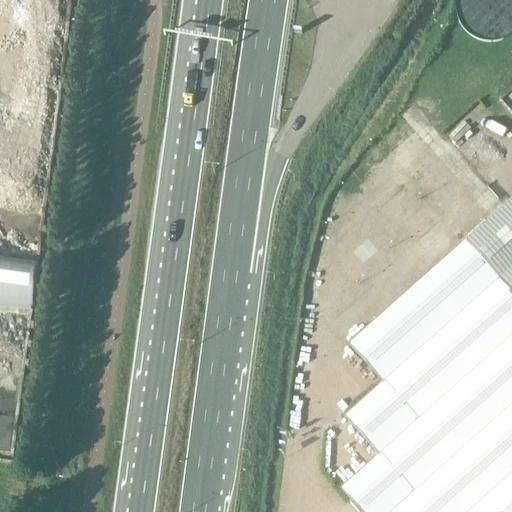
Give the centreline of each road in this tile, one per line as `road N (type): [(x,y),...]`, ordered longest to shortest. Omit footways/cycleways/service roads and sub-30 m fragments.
road 1 (primary): [(209,0),(141,511)]
road 2 (primary): [(199,511),(238,212)]
road 3 (primary): [(238,212),(270,0)]
